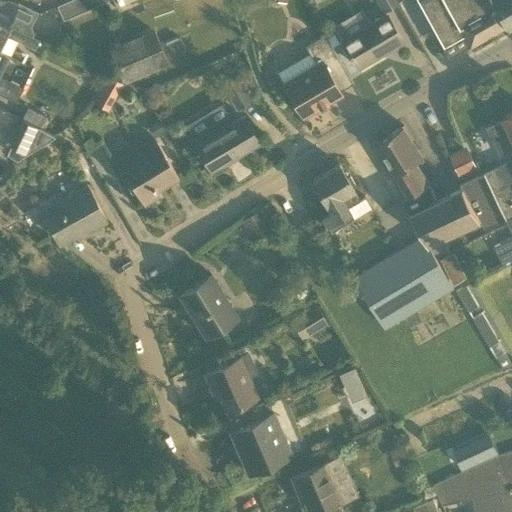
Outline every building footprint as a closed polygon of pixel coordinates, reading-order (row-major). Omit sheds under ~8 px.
[(0,0),(0,18),(27,32),(37,11),(14,0),(0,0)] [(78,0),(83,10),(105,0),(78,0)] [(113,0),(117,10),(139,0),(113,0)] [(375,0),(382,11),(396,3),(394,0),(375,0)] [(511,0),(417,0),(442,45),(462,34),(469,45),(493,32),(489,23),(500,17),(505,25),(504,25),(505,27),(511,22),(511,0)] [(357,67),(402,41),(386,14),(341,40),(357,67)] [(0,50),(7,35),(35,49),(39,40),(26,33),(27,32),(0,18),(0,50)] [(123,79),(167,60),(153,27),(109,46),(123,79)] [(303,117),(341,94),(330,75),(343,68),(324,35),(305,46),(316,63),(283,82),(303,117)] [(0,72),(9,55),(0,50),(0,72)] [(107,109),(122,83),(104,73),(90,99),(107,109)] [(222,83),(236,108),(251,100),(236,74),(222,83)] [(27,107),(22,118),(43,128),(48,118),(49,117),(27,107)] [(490,125),(504,154),(511,149),(511,112),(503,117),(504,119),(490,125)] [(249,125),(244,115),(232,122),(229,116),(194,137),(213,169),(221,164),(259,142),(249,125)] [(161,118),(146,127),(153,137),(167,128),(161,118)] [(423,187),(410,165),(423,158),(403,125),(378,141),(410,194),(403,199),(423,235),(429,244),(437,258),(450,251),(443,238),(481,220),(463,187),(438,199),(429,183),(423,187)] [(157,189),(178,176),(158,143),(117,167),(126,182),(129,180),(144,204),(160,194),(157,189)] [(461,178),(478,170),(468,148),(451,155),(461,178)] [(511,159),(483,173),(482,172),(461,182),(463,187),(481,220),(485,228),(505,217),(506,220),(511,216),(511,159)] [(360,200),(338,164),(312,180),(330,210),(321,215),(331,231),(354,218),(347,207),(360,200)] [(88,229),(106,220),(87,186),(42,211),(59,241),(86,226),(88,229)] [(249,233),(267,223),(261,211),(243,221),(249,233)] [(263,249),(245,260),(259,283),(268,277),(276,291),(300,276),(272,230),(257,238),(263,249)] [(454,287),(437,258),(429,244),(423,235),(355,276),(386,328),(454,287)] [(511,237),(494,246),(504,263),(511,259),(511,258),(511,237)] [(462,266),(448,274),(453,283),(467,276),(462,266)] [(206,336),(237,317),(211,274),(179,293),(206,336)] [(303,281),(291,287),(299,302),(311,296),(303,281)] [(466,284),(456,290),(469,311),(478,305),(466,284)] [(299,336),(327,323),(317,300),(289,313),(299,336)] [(475,319),(491,347),(501,341),(485,313),(475,319)] [(227,409),(259,395),(242,355),(205,371),(212,388),(217,386),(227,409)] [(355,366),(340,373),(346,387),(361,381),(355,366)] [(248,473),(291,455),(273,412),(230,430),(248,473)] [(489,432),(452,449),(462,469),(499,452),(489,432)] [(405,444),(389,451),(396,466),(411,459),(405,444)] [(511,511),(511,449),(499,453),(434,484),(443,503),(474,496),(476,511),(511,511)] [(315,511),(342,501),(326,462),(291,476),(301,500),(304,498),(310,511),(315,511)] [(438,511),(433,499),(413,508),(414,511),(438,511)]
